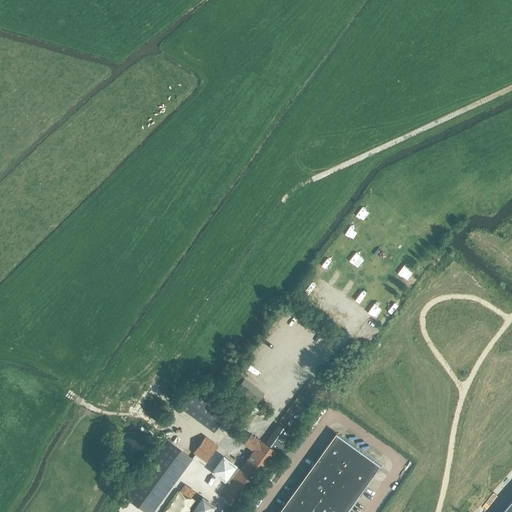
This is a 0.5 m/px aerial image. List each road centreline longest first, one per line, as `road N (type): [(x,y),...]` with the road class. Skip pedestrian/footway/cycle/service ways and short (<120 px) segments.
road 1 (track): [(225,444),(178,413),(162,426),(131,414),(286,195),(511,90)]
road 2 (track): [(435,511),(463,389),(511,316)]
road 3 (track): [(463,389),(432,347),(422,316),(443,297),(469,296),(510,318)]
